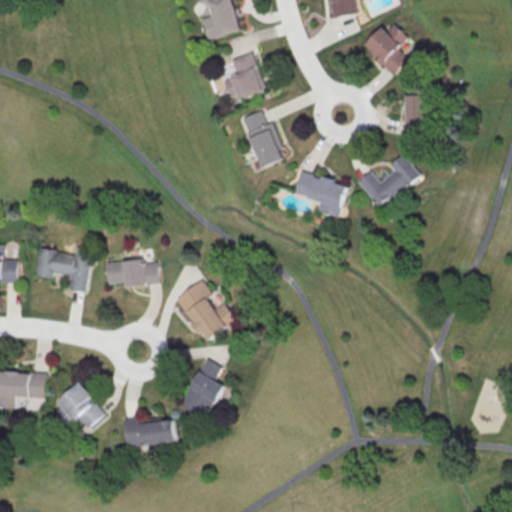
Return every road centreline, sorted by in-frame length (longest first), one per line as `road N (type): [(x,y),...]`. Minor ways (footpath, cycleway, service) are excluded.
road 1 (residential): [(134,348),(54,325),(0,325)]
road 2 (residential): [(341,112),(302,54),(284,0)]
